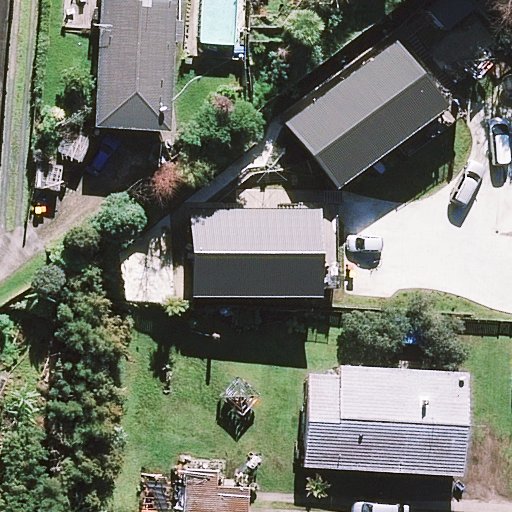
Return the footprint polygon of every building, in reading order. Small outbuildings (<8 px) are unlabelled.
[(172,0),(100,0),(91,118),(163,124),(172,0)] [(441,102),(411,62),(302,142),(332,183),(441,102)] [(467,148),(448,122),(406,153),(425,178),(467,148)] [(459,465),(463,364),(306,357),(301,458),(459,465)] [(242,511),(243,481),(183,479),(181,511),(242,511)]
